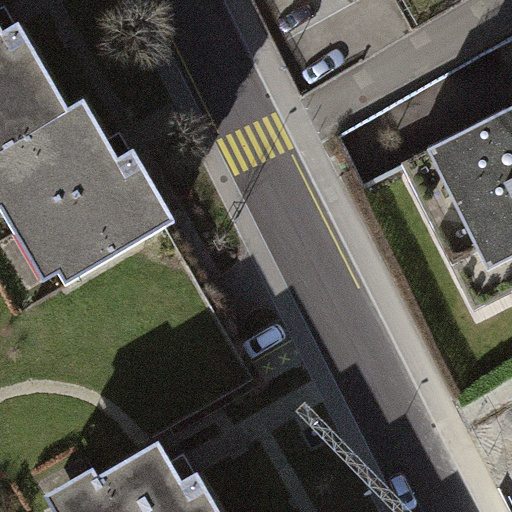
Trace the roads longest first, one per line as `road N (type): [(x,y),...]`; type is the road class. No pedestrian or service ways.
road 1 (tertiary): [(444,511),(185,0)]
road 2 (residential): [(511,8),(321,117)]
